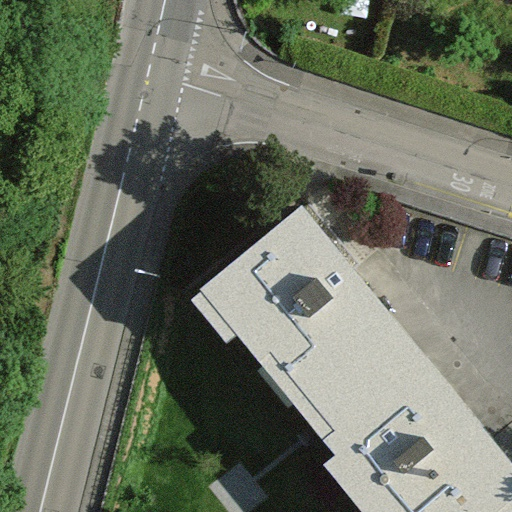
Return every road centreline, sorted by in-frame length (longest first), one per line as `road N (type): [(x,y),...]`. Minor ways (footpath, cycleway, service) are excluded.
road 1 (secondary): [(147,76),(40,511)]
road 2 (residential): [(147,76),(511,190)]
